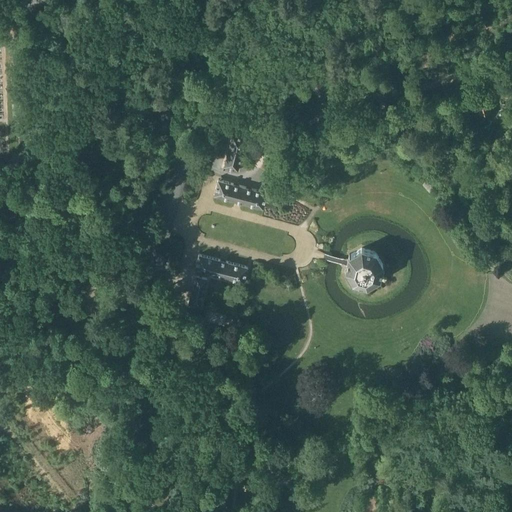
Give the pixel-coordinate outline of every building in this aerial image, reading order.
[(318,96),(327,90),(314,71),(305,77),(318,96)] [(497,88),(493,89),(494,96),(495,99),(499,98),(500,99),(509,97),(507,86),(497,88)] [(480,114),(492,111),(487,91),(482,92),(471,94),(473,104),(477,103),(480,114)] [(239,170),(248,137),(233,133),(224,166),(239,170)] [(268,192),(256,189),(219,179),(214,195),(255,206),(264,208),(268,192)] [(350,253),(349,258),(348,260),(346,270),(347,270),(353,281),(367,284),(380,276),(384,263),(377,250),(363,247),(352,254),(350,253)] [(245,282),(249,266),(199,253),(195,270),(245,282)] [(196,274),(190,297),(189,303),(201,307),(202,304),(209,278),(196,274)]
